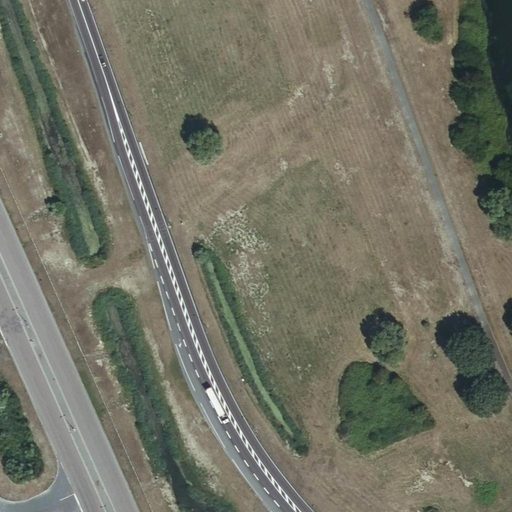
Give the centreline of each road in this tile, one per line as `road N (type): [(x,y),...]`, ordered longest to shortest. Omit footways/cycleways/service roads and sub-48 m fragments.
road 1 (tertiary): [(76,0),(193,334),(257,460),(301,511)]
road 2 (unclassified): [(126,511),(0,226)]
road 3 (unclassified): [(0,301),(93,511)]
